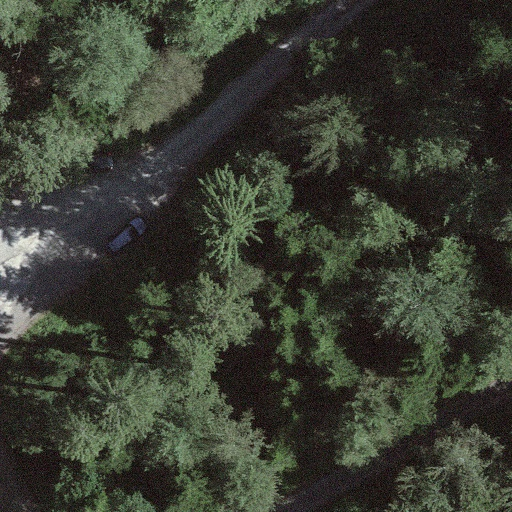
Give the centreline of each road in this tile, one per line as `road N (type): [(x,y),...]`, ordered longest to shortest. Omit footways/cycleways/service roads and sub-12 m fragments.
road 1 (track): [(362,0),(42,262),(0,285)]
road 2 (track): [(288,511),(511,385)]
